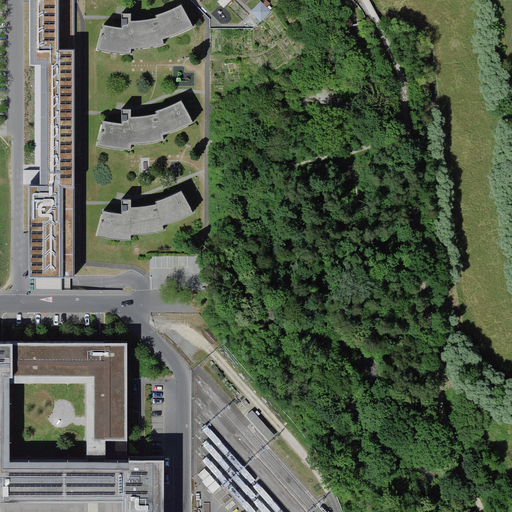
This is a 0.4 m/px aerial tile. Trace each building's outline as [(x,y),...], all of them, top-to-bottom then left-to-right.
[(48,290),(48,276),(74,276),(74,49),(59,49),(58,0),(29,0),(29,65),(40,65),(40,150),(35,150),(35,170),(40,170),(40,184),(29,184),(29,255),(28,256),(27,258),(26,259),(25,261),(25,263),(24,265),(24,267),(24,269),(24,271),(24,272),(25,274),(26,276),(26,278),(27,280),(28,281),(29,283),(31,284),(32,285),(34,287),(35,288),(37,288),(39,289),(41,290),(43,290),(44,290),(48,290)] [(271,12),(261,1),(251,11),(261,21),(271,12)] [(110,24),(104,22),(97,48),(110,51),(122,52),(132,52),(132,48),(143,47),(154,46),(164,43),(164,38),(177,33),(187,29),(194,25),(181,2),(175,6),(168,9),(156,13),(157,16),(146,18),(137,19),(131,19),(131,11),(122,11),(122,25),(116,25),(110,24)] [(110,121),(104,119),(97,145),(110,147),(122,149),(132,149),(132,144),(143,144),(154,142),(164,139),(164,134),(177,130),(187,125),(194,122),(181,99),(175,102),(168,105),(156,109),(156,112),(146,114),(137,115),(131,115),(131,108),(122,107),(122,122),(116,121),(110,121)] [(114,211),(104,209),(97,234),(108,236),(119,239),(131,238),(132,233),(142,232),(155,231),(164,228),(163,223),(174,220),(184,216),(193,212),(180,189),(173,193),(166,196),(156,200),(156,202),(149,204),(141,205),(131,205),(130,198),(122,198),(122,212),(114,211)] [(163,511),(163,499),(164,456),(151,456),(129,456),(129,465),(3,465),(3,373),(95,374),(95,438),(127,438),(127,342),(0,341),(0,495),(123,495),(122,511),(163,511)] [(274,435),(252,411),(246,416),(268,441),(274,435)] [(210,474),(205,468),(198,474),(203,480),(210,474)] [(215,480),(210,475),(203,481),(207,487),(215,480)] [(220,486),(216,480),(208,487),(213,493),(220,486)]
